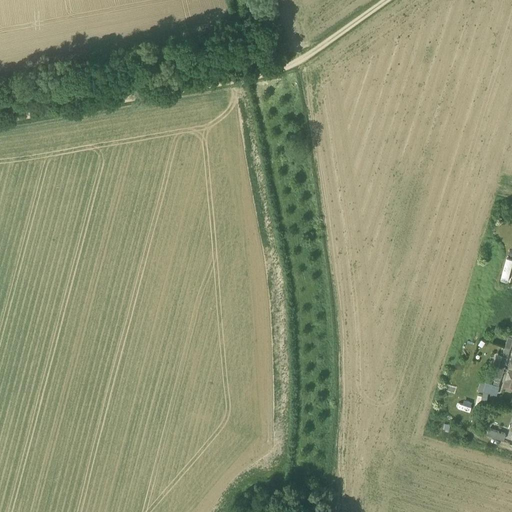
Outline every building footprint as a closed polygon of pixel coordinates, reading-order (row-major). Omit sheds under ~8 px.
[(499,280),(511,283),(511,281),(511,258),(506,257),(499,280)] [(508,357),(510,348),(505,347),(502,355),(508,357)] [(502,355),(499,366),(504,367),(508,357),(502,355)] [(501,378),(504,367),(499,366),(496,376),(501,378)] [(511,373),(507,372),(503,386),(511,389),(511,373)] [(496,376),(493,385),(498,387),(501,378),(496,376)] [(498,387),(493,385),(490,392),(500,395),(502,388),(498,387)] [(485,408),(489,392),(483,390),(482,392),(479,406),(485,408)] [(454,406),(467,411),(470,401),(457,396),(454,406)] [(483,433),(505,438),(508,427),(486,422),(483,433)]
